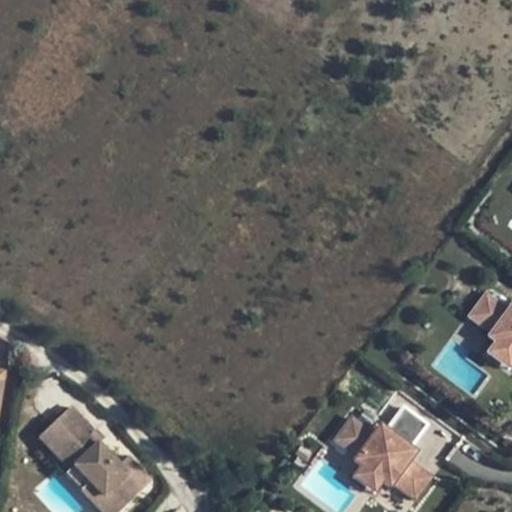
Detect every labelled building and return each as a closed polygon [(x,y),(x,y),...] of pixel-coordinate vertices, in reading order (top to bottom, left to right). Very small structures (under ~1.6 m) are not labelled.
[(511,314),(507,311),(485,295),(469,318),(491,334),(488,338),(495,344),(511,355),(511,314)] [(511,355),(495,344),(488,354),(509,370),(511,364),(511,355)] [(71,408),(40,438),(68,468),(71,466),(103,499),(110,493),(123,507),(142,489),(119,465),(101,447),(96,442),(101,438),(71,408)] [(427,425),(403,408),(386,431),(379,440),(372,435),(350,418),(333,442),(356,458),(353,462),(360,467),(382,483),(389,489),(392,485),(414,501),(431,479),(409,462),(403,457),(410,448),(427,425)] [(379,426),(372,435),(379,440),(386,431),(379,426)] [(101,438),(96,442),(101,447),(106,443),(101,438)] [(403,457),(409,462),(416,453),(410,448),(403,457)] [(129,455),(119,465),(142,489),(152,479),(129,455)] [(103,499),(71,466),(68,468),(62,475),(97,511),(116,511),(123,507),(110,493),(103,499)] [(360,467),(352,478),(374,494),(382,483),(360,467)]
